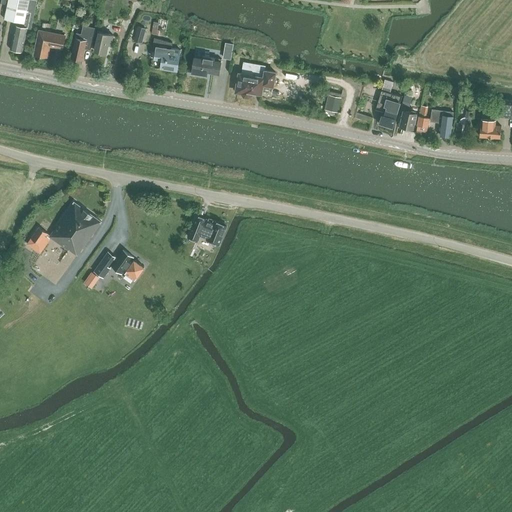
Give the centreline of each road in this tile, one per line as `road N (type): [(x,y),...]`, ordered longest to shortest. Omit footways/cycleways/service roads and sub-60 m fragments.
road 1 (unclassified): [(511,262),(0,151)]
road 2 (tertiary): [(511,159),(432,152),(0,68)]
